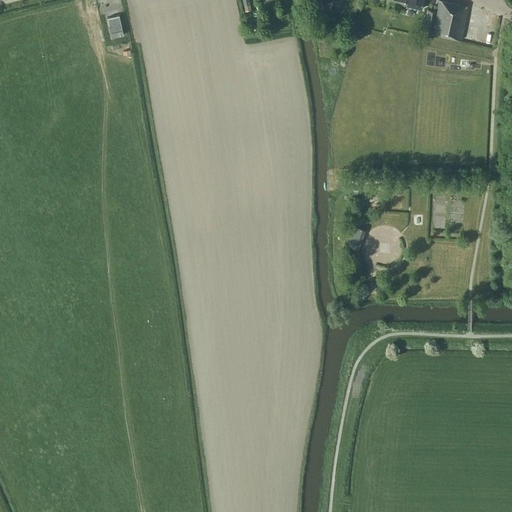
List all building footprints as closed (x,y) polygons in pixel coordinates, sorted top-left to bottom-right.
[(243,0),(245,11),(251,10),(249,0),(243,0)] [(309,0),(312,11),(324,9),(321,0),(309,0)] [(423,0),(404,0),(404,5),(422,8),(423,0)] [(461,39),(469,6),(441,0),(439,0),(438,5),(435,5),(434,10),(428,9),(423,31),(461,39)] [(112,37),(124,34),(119,15),(108,17),(112,37)] [(348,245),(358,249),(365,230),(355,226),(348,245)]
